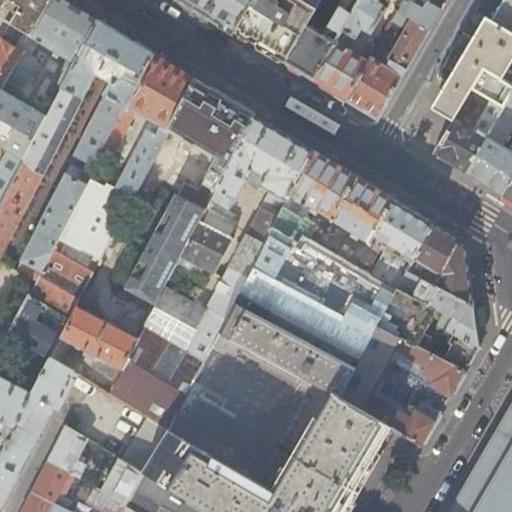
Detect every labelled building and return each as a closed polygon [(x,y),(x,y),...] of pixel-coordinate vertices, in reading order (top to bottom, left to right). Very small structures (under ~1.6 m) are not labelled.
[(0,0),(0,90),(1,90),(5,82),(52,0),(0,0)] [(69,75),(98,21),(72,5),(63,0),(52,0),(5,82),(18,89),(22,83),(29,80),(38,64),(36,59),(28,54),(37,41),(66,60),(67,61),(62,69),(63,73),(69,75)] [(180,0),(200,12),(234,32),(252,0),(180,0)] [(252,0),(234,32),(256,46),(285,63),(308,24),(315,12),(319,4),(321,0),(252,0)] [(308,24),(285,63),(296,70),(312,80),(334,42),(341,31),(359,0),(345,0),(325,35),(308,24)] [(359,0),(341,31),(355,39),(361,29),(371,34),(386,9),(376,3),(377,0),(359,0)] [(367,62),(345,99),(361,109),(377,119),(398,82),(435,19),(445,0),(402,0),(391,21),(405,29),(399,39),(393,36),(390,42),(395,45),(389,56),(385,53),(382,58),(386,60),(383,66),(369,58),(367,62)] [(511,0),(481,0),(466,26),(478,32),(465,55),(453,48),(447,59),(437,76),(447,82),(442,91),(452,97),(444,110),(456,117),(469,95),(473,89),(484,70),(511,86),(511,0)] [(326,9),(319,4),(315,12),(322,16),(326,9)] [(125,38),(98,21),(69,75),(46,117),(23,161),(1,203),(0,204),(0,253),(94,75),(110,84),(105,96),(126,107),(153,54),(125,38)] [(334,42),(312,80),(328,89),(345,99),(367,62),(334,42)] [(374,48),(367,44),(363,51),(370,55),(374,48)] [(104,190),(88,181),(85,187),(37,279),(28,297),(69,321),(76,309),(101,258),(97,256),(93,261),(82,254),(92,234),(109,242),(132,201),(143,179),(168,132),(195,80),(169,64),(153,54),(126,107),(103,153),(110,157),(132,116),(130,114),(132,111),(151,121),(115,189),(107,185),(104,190)] [(497,118),(511,93),(511,86),(484,70),(473,89),(492,100),(490,104),(485,101),(481,107),(486,110),(473,132),(459,123),(466,120),(476,100),(469,95),(456,117),(435,154),(449,163),(465,172),(497,118)] [(181,257),(254,116),(224,98),(195,80),(168,132),(215,160),(198,192),(184,185),(183,185),(129,286),(153,300),(157,300),(164,288),(181,257)] [(0,146),(23,161),(46,117),(1,90),(0,90),(0,146)] [(511,93),(497,118),(511,127),(511,179),(502,195),(511,200),(511,93)] [(192,303),(164,288),(157,300),(136,340),(120,370),(113,384),(107,394),(143,417),(168,431),(240,295),(314,152),(283,133),(267,124),(254,116),(181,257),(214,274),(232,241),(229,238),(234,230),(233,217),(225,212),(232,199),(234,198),(242,184),(255,191),(258,189),(268,195),(183,351),(171,343),(192,303)] [(511,129),(511,127),(497,118),(465,172),(484,183),(502,195),(511,179),(511,147),(510,151),(502,146),(511,129)] [(407,272),(414,259),(432,223),(379,191),(314,152),(240,295),(359,361),(378,328),(407,272)] [(85,187),(65,176),(16,268),(37,279),(85,187)] [(154,185),(143,179),(132,201),(142,206),(154,185)] [(473,308),(465,244),(445,232),(432,223),(414,259),(430,269),(423,280),(473,308)] [(479,348),(473,308),(423,280),(407,272),(378,328),(424,351),(431,338),(424,334),(437,309),(450,317),(446,325),(449,327),(447,331),(454,336),(451,342),(457,345),(452,356),(469,364),(479,348)] [(359,361),(240,295),(168,431),(145,475),(129,506),(126,511),(346,511),(395,430),(341,397),(359,361)] [(49,359),(69,321),(28,297),(8,335),(49,359)] [(107,394),(113,384),(66,355),(65,354),(71,343),(84,351),(83,356),(93,361),(97,357),(120,370),(136,340),(76,309),(69,321),(49,359),(73,373),(107,394)] [(449,396),(463,373),(424,351),(378,328),(359,361),(341,397),(395,430),(420,445),(434,421),(415,410),(415,407),(409,404),(405,411),(412,415),(408,420),(371,398),(378,383),(387,387),(393,374),(385,369),(393,354),(395,353),(424,368),(422,375),(431,380),(430,385),(449,396)] [(0,510),(54,408),(56,409),(73,373),(49,359),(31,395),(0,378),(0,510)] [(89,390),(80,406),(97,415),(105,399),(89,390)] [(511,511),(511,405),(450,511),(511,511)] [(168,431),(143,417),(120,459),(145,475),(168,431)] [(76,458),(86,440),(66,428),(48,462),(68,473),(78,478),(85,464),(77,459),(76,458)] [(129,506),(145,475),(120,459),(102,492),(129,506)] [(53,502),(68,473),(48,462),(33,491),(53,502)] [(126,511),(129,506),(102,492),(94,488),(88,500),(107,511),(126,511)] [(48,511),(53,502),(33,491),(21,511),(48,511)]
